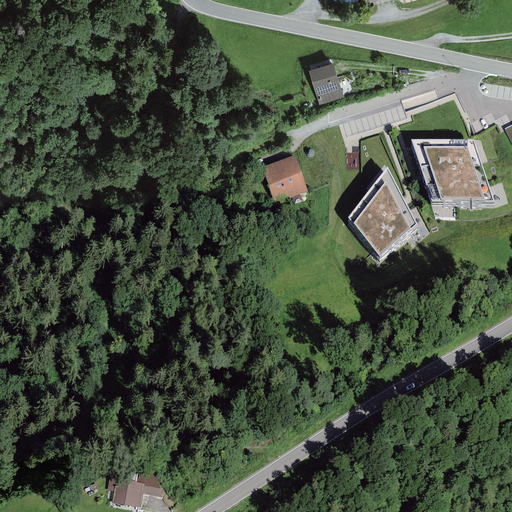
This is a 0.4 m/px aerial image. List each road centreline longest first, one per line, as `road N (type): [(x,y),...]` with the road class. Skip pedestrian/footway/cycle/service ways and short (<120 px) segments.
road 1 (tertiary): [(210,511),(511,322)]
road 2 (track): [(0,295),(120,102),(158,64),(187,0)]
road 3 (tertiary): [(511,71),(193,0)]
road 4 (track): [(290,25),(397,17),(448,0)]
